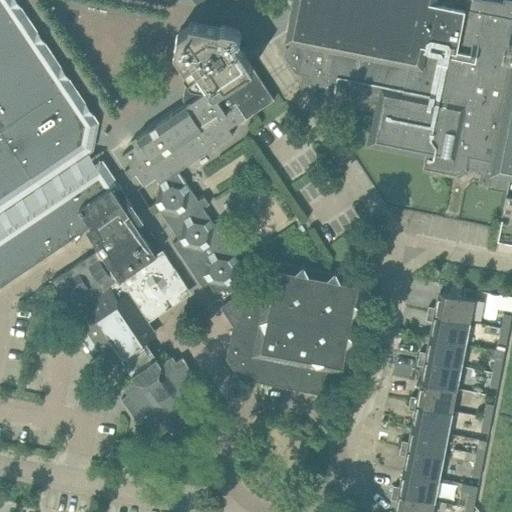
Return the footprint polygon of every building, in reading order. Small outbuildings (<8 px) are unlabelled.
[(47,73),(47,74),(33,54),(28,55),(18,39),(20,38),(0,7),(0,207),(72,160),(79,124),(56,91),(58,90),(47,73)] [(185,71),(194,85),(204,86),(207,84),(215,95),(254,69),(235,40),(241,36),(236,28),(222,25),(219,27),(190,22),(189,25),(177,34),(174,49),(186,66),(185,71)] [(234,125),(253,113),(274,99),(254,69),(215,95),(207,84),(204,86),(194,85),(190,87),(188,96),(191,100),(131,140),(135,146),(123,154),(131,166),(125,170),(130,177),(136,173),(144,185),(156,177),(159,182),(155,201),(149,206),(154,213),(160,209),(179,238),(173,242),(202,285),(208,281),(216,293),(228,285),(232,291),(239,286),(235,280),(239,260),(235,254),(241,250),(220,219),(214,223),(203,206),(209,202),(203,193),(199,196),(181,170),(233,135),(225,123),(230,119),(234,125)] [(0,286),(72,238),(95,223),(130,199),(117,180),(115,182),(107,170),(94,167),(84,174),(83,180),(68,190),(62,189),(51,196),(50,200),(0,232),(0,286)] [(511,194),(506,193),(503,211),(510,212),(508,221),(511,222),(511,194)] [(140,222),(143,220),(130,199),(95,223),(99,229),(95,232),(99,239),(95,242),(99,248),(120,278),(163,249),(159,251),(152,240),(155,238),(150,231),(147,233),(140,222)] [(78,306),(120,278),(99,248),(51,280),(64,299),(74,301),(78,306)] [(188,287),(163,249),(120,278),(149,321),(167,308),(179,300),(176,294),(188,287)] [(348,275),(328,271),(272,260),(264,298),(239,293),(220,306),(233,325),(227,358),(240,377),(325,394),(330,369),(348,373),(363,296),(348,275)] [(143,325),(149,321),(120,278),(78,306),(81,312),(75,316),(83,328),(77,332),(94,357),(107,349),(111,354),(116,351),(124,363),(150,346),(141,334),(147,330),(143,325)] [(429,305),(427,313),(470,321),(474,298),(440,291),(437,307),(429,305)] [(509,328),(511,314),(504,312),(502,320),(494,319),(493,325),(501,327),(509,328)] [(465,343),(470,321),(427,313),(426,319),(434,320),(431,337),(465,343)] [(506,343),(509,328),(501,327),(498,341),(506,343)] [(461,366),(465,343),(431,337),(428,352),(420,350),(419,357),(461,366)] [(200,382),(196,377),(183,357),(176,361),(172,355),(161,363),(157,357),(144,365),(185,426),(198,418),(194,412),(206,404),(194,386),(200,382)] [(456,388),(461,366),(419,357),(417,364),(425,365),(422,381),(456,388)] [(500,373),(503,359),(495,357),(492,372),(500,373)] [(185,426),(144,365),(131,374),(135,380),(123,388),(127,394),(121,398),(138,423),(144,419),(157,437),(168,429),(172,435),(185,426)] [(497,388),(500,373),(492,372),(489,386),(497,388)] [(452,410),(456,388),(422,381),(419,397),(411,395),(410,402),(452,410)] [(447,433),(452,410),(410,402),(408,409),(416,410),(413,426),(447,433)] [(486,402),(483,417),(491,418),(494,404),(486,402)] [(489,433),(491,418),(483,417),(481,431),(489,433)] [(443,455),(447,433),(413,426),(410,441),(402,440),(401,447),(443,455)] [(439,478),(443,455),(401,447),(400,453),(408,455),(404,471),(439,478)] [(485,449),(477,447),(475,461),(483,463),(485,449)] [(480,477),(483,463),(475,461),(472,476),(480,477)] [(434,500),(439,478),(404,471),(402,486),(393,485),(392,492),(434,500)] [(431,511),(434,500),(392,492),(391,498),(399,500),(396,511),(431,511)] [(469,492),(466,506),(474,508),(477,493),(469,492)]
